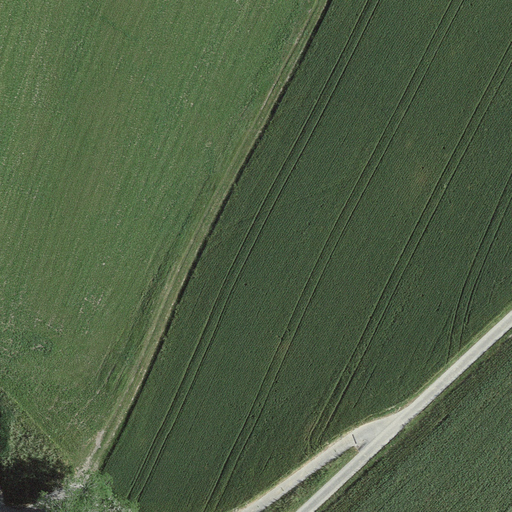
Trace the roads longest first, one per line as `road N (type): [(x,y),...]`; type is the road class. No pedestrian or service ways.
road 1 (residential): [(299,511),(511,319)]
road 2 (track): [(393,429),(351,439),(252,511)]
